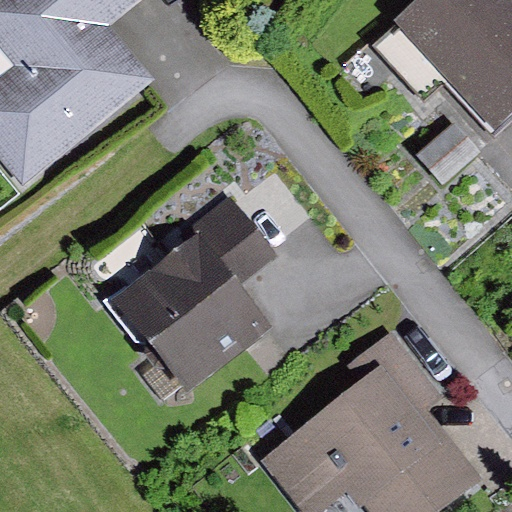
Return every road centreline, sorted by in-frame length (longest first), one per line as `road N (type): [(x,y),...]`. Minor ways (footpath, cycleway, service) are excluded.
road 1 (residential): [(511,404),(272,98),(224,97),(167,141)]
road 2 (track): [(167,141),(0,273)]
